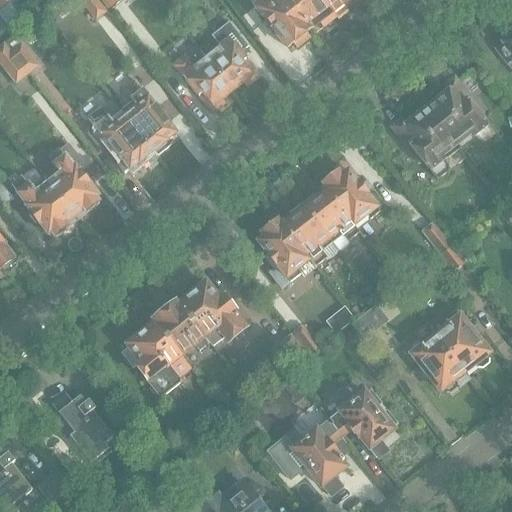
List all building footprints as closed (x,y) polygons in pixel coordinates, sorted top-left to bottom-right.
[(0,0),(0,12),(9,5),(4,0),(0,0)] [(78,0),(96,23),(107,14),(96,0),(78,0)] [(123,0),(103,0),(111,11),(124,1),(123,0)] [(285,0),(286,0),(274,10),(265,0),(263,2),(261,0),(248,0),(253,6),(254,6),(288,49),(293,45),(296,50),(311,39),(308,34),(311,31),(287,0),(285,0)] [(287,0),(311,31),(313,29),(314,31),(320,26),(323,30),(336,20),(320,0),(287,0)] [(351,0),(320,0),(336,20),(348,10),(344,5),(351,0)] [(208,61),(233,93),(244,85),(247,89),(260,79),(229,39),(229,40),(221,30),(212,37),(219,47),(218,48),(220,51),(208,61)] [(511,37),(497,49),(509,64),(511,62),(511,37)] [(11,53),(30,76),(40,67),(22,44),(11,53)] [(30,76),(11,53),(5,45),(0,49),(0,64),(17,86),(30,76)] [(233,93),(208,61),(194,72),(183,58),(173,66),(187,83),(187,82),(199,99),(212,116),(226,106),(222,101),(233,93)] [(459,150),(474,138),(479,144),(484,145),(490,140),(488,128),(467,102),(471,100),(457,82),(447,90),(449,93),(427,109),(459,150)] [(121,113),(157,159),(171,147),(170,145),(171,144),(169,142),(177,136),(135,83),(124,92),(133,103),(121,113)] [(444,162),(459,150),(427,109),(406,126),(404,124),(394,132),(407,150),(411,147),(438,182),(450,173),(449,167),(444,162)] [(157,159),(121,113),(110,121),(101,110),(94,116),(93,119),(93,124),(96,128),(131,172),(138,166),(140,168),(141,167),(143,170),(157,159)] [(58,170),(44,180),(49,186),(75,219),(85,211),(86,213),(98,204),(95,200),(98,198),(79,175),(87,169),(69,146),(60,153),(59,152),(49,159),(56,167),(58,170)] [(327,191),(355,228),(367,218),(370,222),(380,214),(366,195),(370,192),(364,184),(360,188),(349,174),(342,179),(339,175),(324,187),(327,191)] [(29,188),(19,196),(21,198),(29,208),(28,209),(49,236),(52,234),(55,238),(66,229),(65,227),(75,219),(49,186),(44,180),(31,191),(29,188)] [(354,228),(355,228),(327,191),(325,192),(327,194),(305,210),(338,253),(340,253),(343,252),(349,246),(350,245),(348,243),(359,235),(354,228)] [(511,205),(502,213),(511,226),(511,205)] [(338,256),(338,253),(305,210),(284,227),(283,225),(282,226),(316,271),(316,269),(327,260),(329,261),(332,261),(338,256)] [(316,271),(282,226),(280,227),(278,224),(263,235),(266,239),(259,244),(290,284),(301,276),(305,278),(309,278),(317,272),(316,271)] [(441,257),(451,248),(433,226),(423,234),(441,257)] [(0,281),(5,278),(4,275),(9,275),(17,269),(16,265),(13,261),(15,260),(5,247),(6,247),(0,239),(0,281)] [(464,265),(452,250),(451,248),(441,257),(454,273),(464,265)] [(179,306),(210,346),(222,336),(228,344),(247,328),(224,298),(220,302),(207,285),(179,306)] [(210,346),(179,306),(177,304),(153,323),(155,325),(191,372),(192,371),(184,360),(196,350),(199,354),(210,346)] [(365,342),(374,334),(390,323),(377,306),(364,317),(357,322),(352,326),(365,342)] [(436,338),(465,374),(475,366),(480,372),(491,363),(486,356),(489,355),(460,319),(461,319),(456,313),(456,312),(451,306),(438,316),(443,322),(444,322),(449,328),(436,338)] [(357,322),(364,317),(356,308),(349,313),(357,322)] [(180,380),(191,372),(155,325),(128,347),(141,364),(137,367),(149,382),(147,384),(150,388),(150,392),(153,395),(156,396),(160,401),(182,383),(180,380)] [(310,360),(322,350),(304,326),(291,336),(310,360)] [(293,374),(310,360),(291,336),(274,350),(293,374)] [(454,382),(465,374),(436,338),(424,348),(419,341),(407,350),(412,357),(413,357),(441,392),(443,390),(447,395),(451,395),(457,390),(458,386),(454,382)] [(329,421),(328,422),(342,439),(353,431),(361,441),(362,441),(370,451),(382,442),(395,431),(365,393),(338,414),(329,421)] [(62,418),(52,426),(65,443),(71,439),(94,468),(112,453),(106,445),(113,439),(92,413),(95,411),(89,403),(86,405),(81,399),(60,415),(62,418)] [(285,440),(268,453),(291,481),(307,469),(322,488),(347,469),(331,448),(342,439),(328,422),(329,421),(315,405),(306,412),(319,428),(293,449),(285,440)] [(232,455),(248,443),(230,420),(215,433),(232,455)] [(238,428),(249,441),(258,434),(248,420),(238,428)] [(0,506),(4,511),(7,511),(33,492),(12,466),(16,463),(9,455),(6,457),(1,451),(0,451),(0,506)] [(54,473),(37,487),(51,506),(56,511),(64,511),(77,503),(69,492),(54,473)] [(218,499),(228,511),(264,511),(243,485),(221,501),(219,498),(218,499)] [(132,510),(133,511),(162,511),(145,496),(132,510)] [(228,511),(218,499),(201,511),(228,511)]
